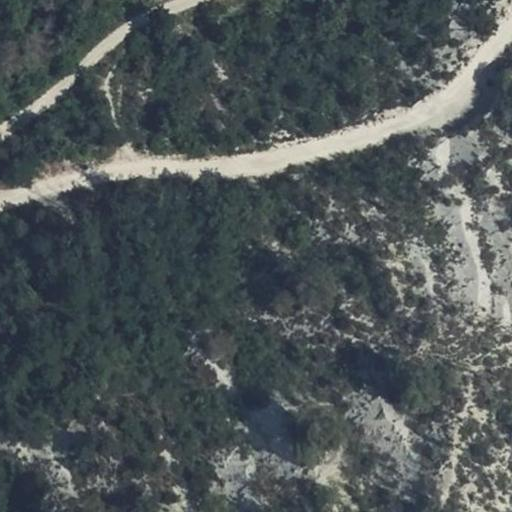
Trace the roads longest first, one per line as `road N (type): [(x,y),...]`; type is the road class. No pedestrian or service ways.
road 1 (track): [(0,189),(11,194),(101,174),(303,158),(457,82),(511,17)]
road 2 (track): [(196,0),(120,30),(0,135)]
